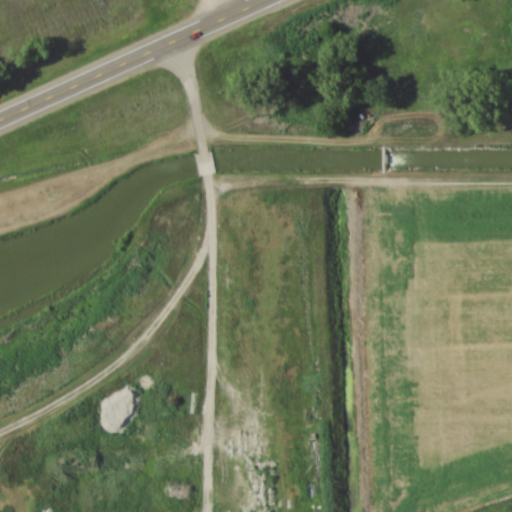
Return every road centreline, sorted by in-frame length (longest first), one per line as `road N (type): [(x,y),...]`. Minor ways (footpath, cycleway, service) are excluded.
road 1 (primary): [(0,121),(271,0)]
road 2 (track): [(211,224),(212,511)]
